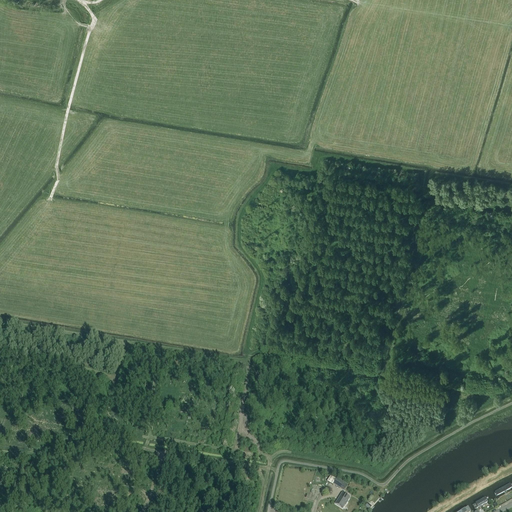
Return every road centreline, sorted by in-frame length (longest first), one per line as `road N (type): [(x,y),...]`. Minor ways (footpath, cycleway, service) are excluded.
road 1 (track): [(79,0),(93,17),(50,200)]
road 2 (track): [(353,0),(511,26)]
